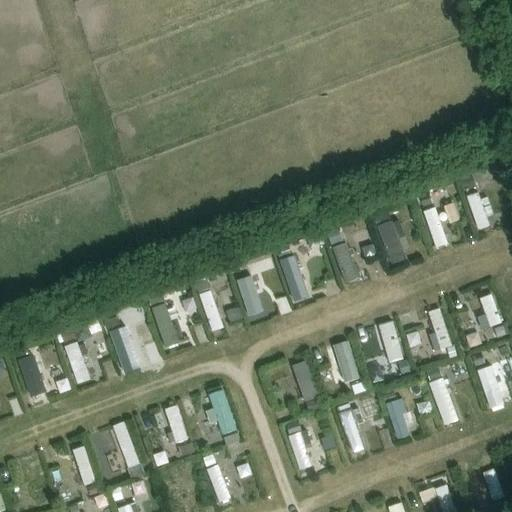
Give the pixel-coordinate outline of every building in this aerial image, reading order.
[(490,192),(476,197),(490,233),(504,228),(490,192)] [(448,208),(434,213),(448,251),(462,246),(448,208)] [(390,228),(401,269),(420,263),(409,223),(390,228)] [(360,246),(346,251),(358,284),(372,279),(360,246)] [(304,308),(318,303),(303,260),(288,265),(304,308)] [(250,285),(260,317),(274,312),(263,280),(250,285)] [(487,284),(476,287),(480,306),(492,303),(487,284)] [(292,305),(287,290),(272,296),(278,311),(292,305)] [(213,296),(225,335),(239,331),(227,292),(213,296)] [(491,297),(496,315),(490,316),(493,327),(505,324),(508,336),(511,335),(511,319),(505,294),(491,297)] [(197,314),(211,310),(207,296),(193,300),(197,314)] [(440,311),(451,350),(464,347),(453,308),(440,311)] [(431,325),(417,328),(420,348),(434,346),(431,325)] [(412,329),(394,334),(402,363),(421,357),(412,329)] [(489,330),(475,335),(480,348),(494,343),(489,330)] [(137,373),(150,368),(139,336),(125,341),(137,373)] [(95,343),(80,347),(91,389),(106,385),(95,343)] [(366,344),(343,349),(347,364),(356,362),(360,380),(374,377),(366,344)] [(31,365),(44,404),(58,399),(45,360),(31,365)] [(465,377),(479,375),(477,360),(463,362),(465,377)] [(322,362),(307,368),(321,404),(335,399),(322,362)] [(503,365),(488,368),(494,395),(509,392),(503,365)] [(472,421),(457,378),(441,383),(456,427),(472,421)] [(83,380),(70,384),(75,398),(88,393),(83,380)] [(0,418),(9,416),(0,387),(0,418)] [(238,444),(252,441),(241,393),(227,397),(238,444)] [(412,398),(397,403),(406,440),(422,435),(412,398)] [(439,399),(427,403),(431,417),(443,413),(439,399)] [(187,447),(201,444),(194,402),(180,404),(187,447)] [(369,412),(353,414),(358,455),(373,453),(369,412)] [(140,473),(154,470),(144,424),(130,427),(140,473)] [(344,428),(332,431),(337,451),(349,448),(344,428)] [(316,431),(302,435),(310,472),(325,468),(316,431)] [(100,449),(87,453),(100,490),(113,486),(100,449)] [(31,465),(36,491),(33,492),(36,509),(66,503),(57,460),(31,465)] [(253,481),(266,475),(261,462),(248,468),(253,481)] [(232,466),(220,472),(234,506),(247,500),(232,466)] [(0,511),(20,511),(14,481),(0,483),(0,511)] [(203,511),(193,485),(179,491),(186,511),(203,511)] [(446,511),(460,511),(462,488),(448,487),(446,511)] [(402,504),(404,511),(418,511),(416,500),(402,504)]
